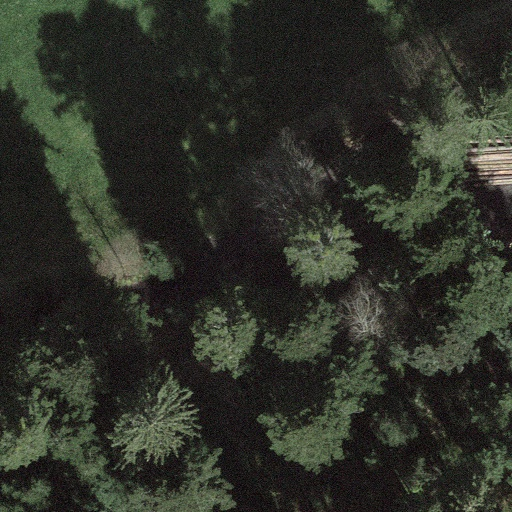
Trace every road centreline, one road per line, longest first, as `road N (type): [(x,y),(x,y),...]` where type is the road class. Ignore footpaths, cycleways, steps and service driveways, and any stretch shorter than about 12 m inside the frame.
road 1 (track): [(511,68),(195,277),(0,337)]
road 2 (track): [(511,208),(279,227)]
